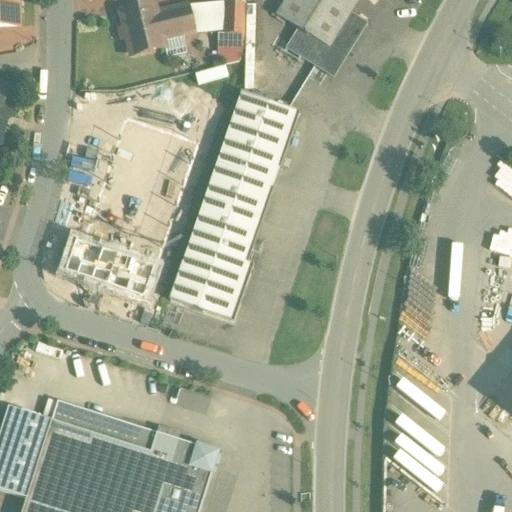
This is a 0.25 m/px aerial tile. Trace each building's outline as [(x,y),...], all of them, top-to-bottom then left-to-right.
[(18,0),(0,0),(0,27),(19,27),(18,0)] [(288,0),(278,17),(298,30),(329,49),(350,14),(359,0),(288,0)] [(246,5),(225,4),(223,35),(245,36),(246,5)] [(155,6),(122,14),(132,57),(165,49),(163,43),(157,15),(155,6)] [(188,8),(157,15),(163,43),(195,35),(188,8)] [(329,49),(298,30),(286,50),(333,80),(367,25),(350,14),(329,49)] [(199,72),(203,96),(228,92),(224,68),(199,72)] [(9,90),(0,86),(0,143),(12,110),(3,106),(9,90)] [(242,96),(171,303),(233,324),(240,304),(235,302),(240,286),(246,288),(253,267),(247,265),(299,115),(242,96)] [(121,124),(67,280),(146,306),(200,150),(121,124)] [(42,421),(9,410),(0,437),(0,493),(27,502),(58,405),(48,402),(42,421)] [(155,436),(58,405),(27,502),(23,511),(199,511),(212,474),(211,474),(217,456),(176,443),(179,436),(160,430),(158,437),(155,436)]
